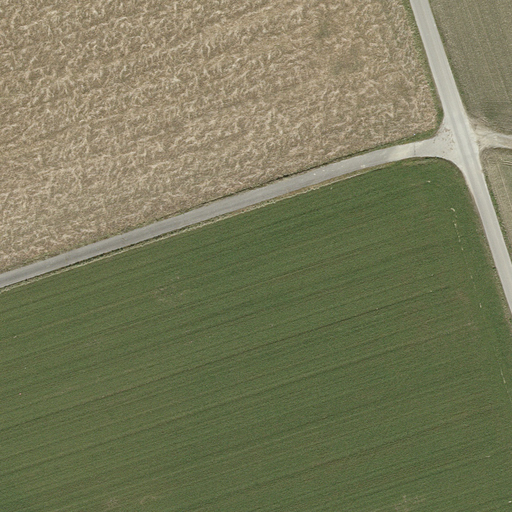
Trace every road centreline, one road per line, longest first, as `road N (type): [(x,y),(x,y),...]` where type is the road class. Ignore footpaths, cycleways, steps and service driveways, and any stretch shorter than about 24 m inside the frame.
road 1 (track): [(465,141),(349,165),(0,279)]
road 2 (track): [(511,289),(420,0)]
